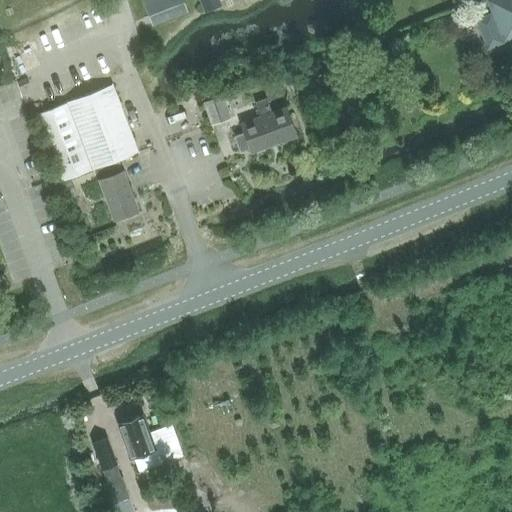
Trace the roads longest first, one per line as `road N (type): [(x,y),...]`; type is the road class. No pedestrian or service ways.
road 1 (unclassified): [(0,377),(511,174)]
road 2 (unknown): [(0,143),(51,111),(135,81)]
